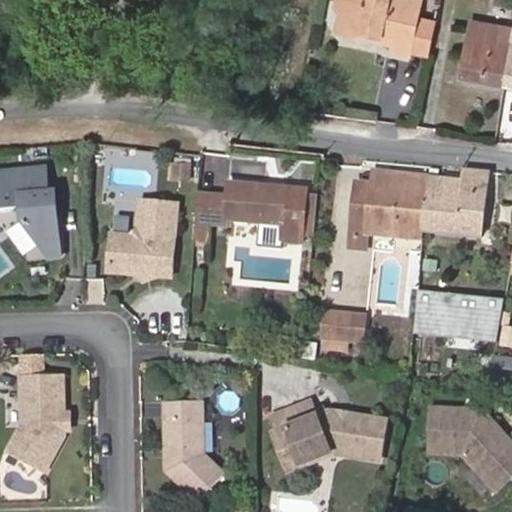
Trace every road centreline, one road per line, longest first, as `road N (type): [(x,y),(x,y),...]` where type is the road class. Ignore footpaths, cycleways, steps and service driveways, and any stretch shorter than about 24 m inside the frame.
road 1 (residential): [(0,122),(251,120),(396,147),(511,155)]
road 2 (residential): [(130,511),(127,361),(118,336),(95,327),(0,329)]
